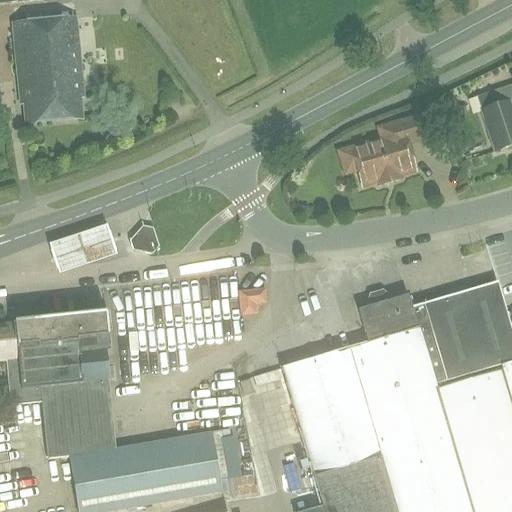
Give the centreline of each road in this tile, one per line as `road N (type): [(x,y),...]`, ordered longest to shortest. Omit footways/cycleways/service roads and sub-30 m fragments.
road 1 (primary): [(228,159),(511,6)]
road 2 (residential): [(511,200),(311,244),(269,234)]
road 3 (primary): [(0,243),(228,159)]
road 4 (unclassified): [(34,280),(237,255),(269,234)]
